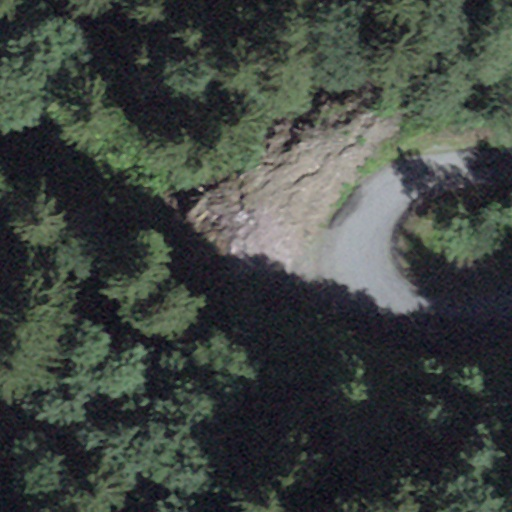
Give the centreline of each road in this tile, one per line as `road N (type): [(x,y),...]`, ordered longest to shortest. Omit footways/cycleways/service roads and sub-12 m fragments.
road 1 (track): [(0,470),(278,292),(368,259)]
road 2 (unclassified): [(511,157),(445,161),(402,174),(376,197),(366,230),(368,259),(385,284),(411,301),(447,306),(511,292)]
